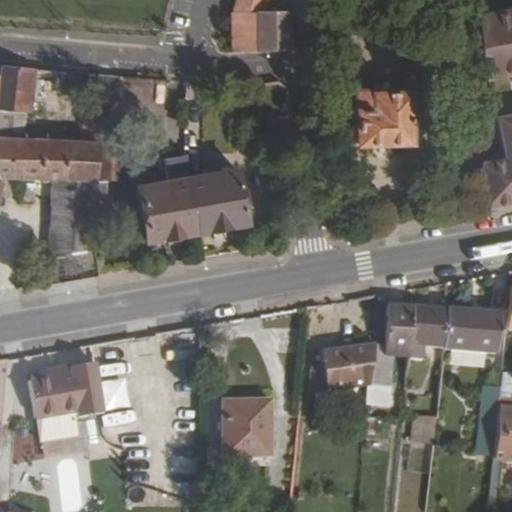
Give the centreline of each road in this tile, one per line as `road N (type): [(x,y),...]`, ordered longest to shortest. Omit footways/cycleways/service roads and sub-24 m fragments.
road 1 (tertiary): [(0,330),(316,274)]
road 2 (residential): [(316,274),(288,79),(199,59)]
road 3 (residential): [(199,59),(0,49)]
road 4 (tertiary): [(316,274),(511,240)]
